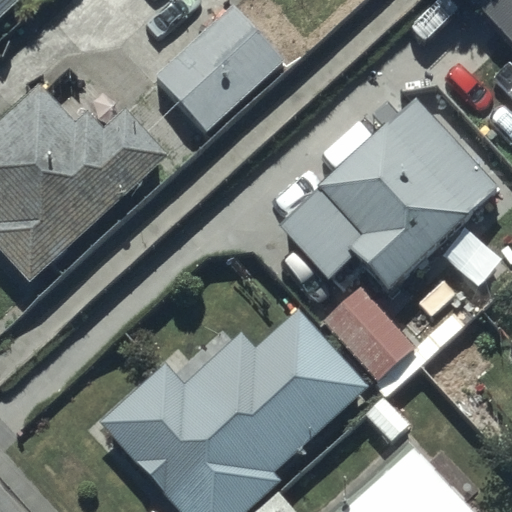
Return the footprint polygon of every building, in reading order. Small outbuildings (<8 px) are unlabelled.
[(0,0),(0,41),(27,17),(11,0),(0,0)] [(511,0),(470,0),(511,45),(511,0)] [(285,79),(235,24),(158,93),(208,148),(285,79)] [(43,105),(0,143),(0,268),(30,302),(167,176),(128,133),(106,153),(89,135),(79,144),(43,105)] [(499,209),(415,122),(280,245),(329,300),(352,278),(388,316),(499,209)] [(360,301),(322,336),(380,399),(418,365),(360,301)] [(169,382),(102,440),(164,511),(282,511),(276,505),(282,501),(275,493),(371,409),(302,329),(258,367),(244,352),(187,402),(169,382)] [(454,511),(410,465),(359,511),(454,511)] [(511,511),(511,487),(504,479),(470,511),(471,511),(511,511)]
